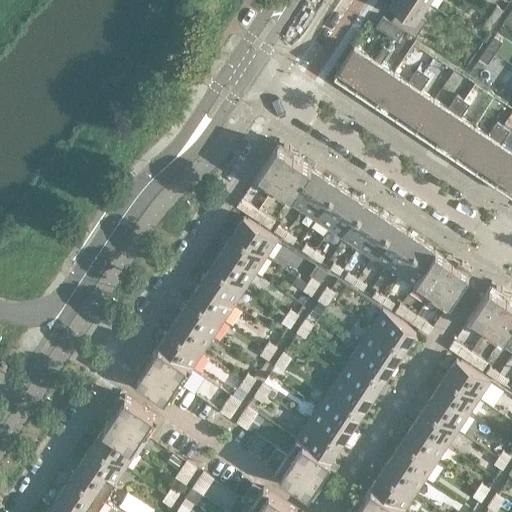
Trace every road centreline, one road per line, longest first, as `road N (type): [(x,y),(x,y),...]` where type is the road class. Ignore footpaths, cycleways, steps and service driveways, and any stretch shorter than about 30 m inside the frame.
road 1 (unclassified): [(0,412),(137,210),(205,138),(251,71)]
road 2 (unclassified): [(235,59),(45,315),(0,309)]
road 3 (residential): [(113,374),(297,100)]
road 4 (unclassified): [(507,235),(297,100)]
road 5 (residential): [(318,511),(113,374)]
road 6 (residential): [(23,511),(113,374)]
road 7 (residential): [(297,100),(369,0)]
